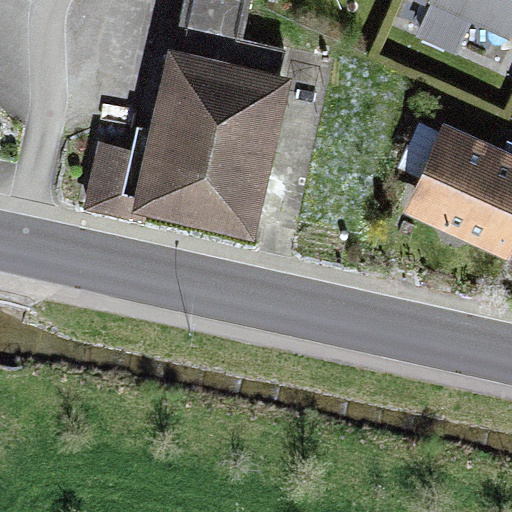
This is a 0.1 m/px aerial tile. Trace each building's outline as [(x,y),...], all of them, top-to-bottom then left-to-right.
[(191,0),(178,57),(214,66),(222,32),(240,36),(247,0),(191,0)] [(511,11),(511,0),(455,0),(507,23),(511,11)] [(276,80),(214,66),(178,57),(146,195),(244,217),(276,80)] [(417,201),(502,240),(511,218),(511,162),(447,133),(417,201)] [(99,152),(87,202),(120,209),(131,160),(99,152)]
